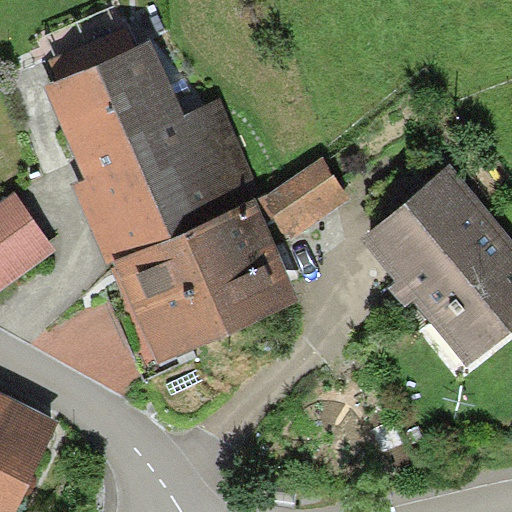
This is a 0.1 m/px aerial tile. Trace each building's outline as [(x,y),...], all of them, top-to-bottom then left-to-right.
[(113,266),(261,203),(220,106),(186,120),(154,44),(47,90),(87,182),(74,188),(109,268),(113,266)] [(322,157),(261,203),(268,223),(275,219),(289,241),(349,198),(322,157)] [(511,248),(450,170),(365,237),(399,280),(384,292),(398,310),(414,297),(467,363),(511,327),(511,248)] [(12,197),(0,205),(0,290),(52,253),(12,197)] [(261,203),(113,266),(160,373),(306,308),(268,223),(261,203)] [(21,511),(62,426),(0,397),(0,511),(21,511)]
